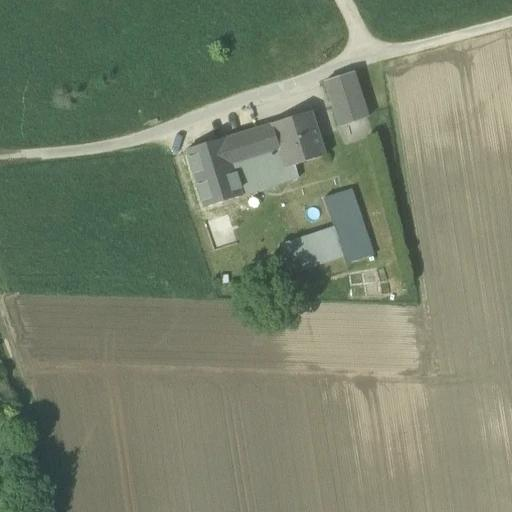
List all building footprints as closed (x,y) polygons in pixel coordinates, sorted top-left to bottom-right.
[(325,83),(340,130),(368,121),(352,74),(325,83)] [(271,124),(285,169),(294,166),(325,156),(311,112),(271,124)] [(271,124),(223,139),(242,197),(298,179),(294,166),(285,169),(271,124)] [(204,209),(242,197),(223,139),(186,151),(204,209)] [(334,228),(340,246),(366,237),(350,191),(324,199),(334,228)] [(291,275),(344,257),(340,246),(334,228),(280,245),(291,275)] [(372,256),(366,237),(340,246),(344,257),(346,264),(372,256)]
